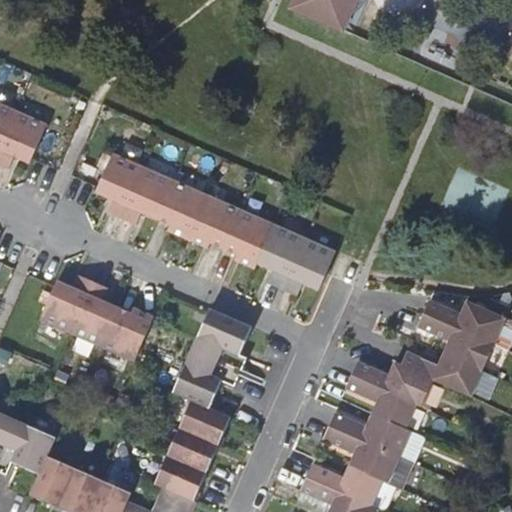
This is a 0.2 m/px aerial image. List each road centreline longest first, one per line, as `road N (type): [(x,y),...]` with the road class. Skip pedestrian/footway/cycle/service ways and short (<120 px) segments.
road 1 (residential): [(315,341),(0,206)]
road 2 (residential): [(240,511),(315,341)]
